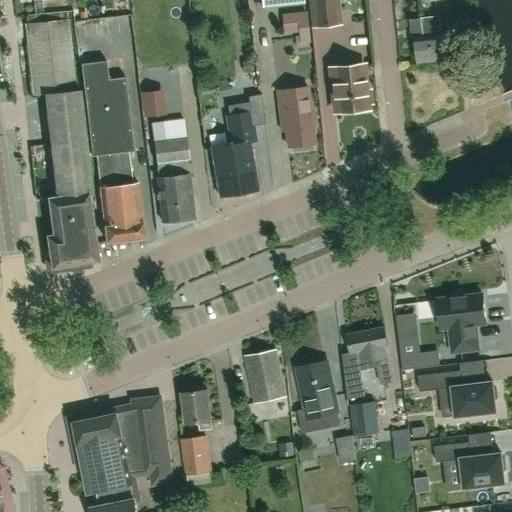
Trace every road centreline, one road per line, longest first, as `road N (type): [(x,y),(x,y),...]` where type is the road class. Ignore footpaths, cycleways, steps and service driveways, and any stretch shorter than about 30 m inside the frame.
road 1 (unclassified): [(30,410),(507,218)]
road 2 (residential): [(16,310),(399,163)]
road 3 (residential): [(399,163),(383,0)]
road 4 (tertiary): [(16,310),(0,179)]
road 5 (residential): [(399,163),(467,134),(473,110),(503,98)]
